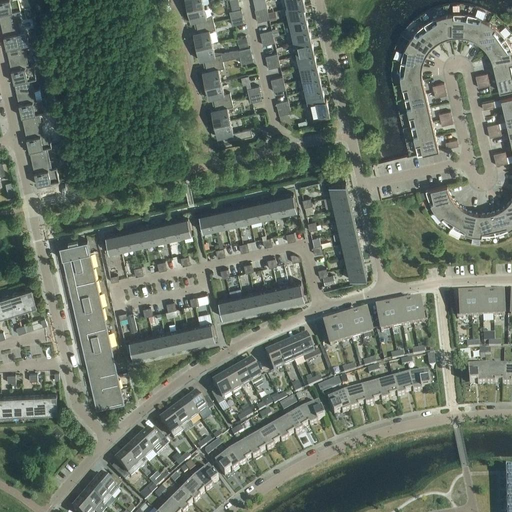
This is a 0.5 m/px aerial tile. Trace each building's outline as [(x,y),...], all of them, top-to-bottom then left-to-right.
[(0,0),(0,14),(16,11),(21,10),(18,0),(0,0)] [(185,0),(187,8),(203,5),(202,0),(185,0)] [(286,0),(288,8),(289,8),(303,5),(303,6),(305,5),(303,0),(286,0)] [(195,20),(197,27),(214,23),(212,15),(206,17),(203,5),(187,8),(190,22),(191,22),(195,20)] [(287,8),(290,20),(306,17),(303,6),(303,5),(289,8),(288,8),(287,8)] [(255,9),(256,16),(268,13),(267,7),(255,9)] [(229,12),(231,18),(243,16),(241,9),(229,12)] [(0,20),(6,49),(24,45),(28,44),(26,31),(21,32),(16,11),(0,14),(0,20)] [(277,20),(275,11),(268,13),(270,19),(270,21),(277,20)] [(268,13),(256,16),(258,22),(270,19),(268,13)] [(448,14),(445,15),(450,37),(453,36),(455,36),(457,36),(460,36),(462,36),(464,36),(467,14),(464,14),(462,14),(459,14),(456,14),(453,14),(451,14),(448,14)] [(471,15),(467,14),(464,36),(466,37),(468,37),(469,38),(471,38),(474,40),(477,41),(489,22),(486,21),(483,19),(481,18),(478,17),(474,16),(471,15)] [(426,23),(424,24),(437,43),(438,42),(440,40),(443,39),(445,38),(447,38),(450,37),(445,15),(442,16),(439,17),(437,18),(434,19),(431,20),(428,22),(426,23)] [(243,16),(231,18),(232,25),(244,23),(243,16)] [(290,20),(292,32),(308,28),(306,17),(290,20)] [(491,24),(489,22),(477,41),(478,42),(480,44),(482,45),(483,46),(484,47),(485,48),(486,50),(487,51),(505,38),(504,36),(502,34),(500,31),(498,30),(496,27),(494,26),(491,24)] [(193,33),(196,47),(212,43),(210,31),(215,29),(214,23),(197,27),(198,33),(194,34),(194,33),(193,33)] [(410,39),(409,41),(427,53),(428,51),(429,50),(430,49),(432,47),(433,46),(434,45),(435,44),(437,43),(424,24),(422,26),(420,28),(419,29),(416,32),(414,34),(412,36),(410,39)] [(292,32),(295,44),(311,40),(308,28),(292,32)] [(260,33),(262,39),(273,36),(272,30),(260,33)] [(273,36),(262,39),(263,46),(275,43),(273,36)] [(506,40),(505,38),(487,51),(488,52),(489,54),(490,55),(491,57),(492,59),(492,60),(493,62),(493,64),(511,59),(511,50),(511,47),(509,45),(508,42),(506,40)] [(295,44),(298,55),(314,52),(311,40),(295,44)] [(401,60),(401,62),(422,66),(423,63),(423,62),(424,61),(424,59),(425,57),(426,55),(427,53),(409,41),(407,44),(406,46),(405,48),(404,50),(403,51),(403,54),(402,56),(401,58),(401,60)] [(205,65),(223,61),(240,57),(238,50),(215,55),(212,43),(196,47),(199,60),(200,60),(204,59),(205,65)] [(6,49),(14,83),(32,79),(36,78),(33,65),(29,66),(24,45),(6,49)] [(238,50),(240,57),(252,54),(250,47),(238,50)] [(298,55),(300,67),(316,63),(314,52),(298,55)] [(265,56),(267,63),(279,60),(277,53),(265,56)] [(252,54),(240,57),(241,64),(253,61),(252,54)] [(511,74),(511,59),(493,64),(496,78),(511,74)] [(279,60),(267,63),(268,69),(280,66),(279,60)] [(202,72),(205,85),(221,82),(218,69),(224,68),(223,61),(205,65),(207,71),(203,72),(202,72)] [(400,81),(401,84),(423,80),(422,78),(422,76),(422,74),(422,73),(422,71),(422,69),(422,68),(422,66),(401,62),(400,64),(400,67),(400,68),(400,71),(400,73),(400,74),(400,77),(400,79),(400,81)] [(300,67),(303,79),(319,75),(316,63),(300,67)] [(475,76),(477,82),(489,79),(487,73),(475,76)] [(511,89),(511,74),(496,78),(500,92),(511,89)] [(303,79),(306,91),(322,87),(319,75),(303,79)] [(271,80),(272,86),(284,83),(283,77),(271,80)] [(41,89),(38,78),(36,78),(32,79),(34,91),(41,89)] [(22,117),(39,113),(44,112),(41,99),(36,101),(32,79),(14,83),(22,117)] [(489,79),(477,82),(478,88),(490,85),(489,79)] [(401,84),(404,99),(426,94),(423,80),(401,84)] [(213,98),(214,104),(232,100),(230,93),(224,94),(221,82),(205,85),(208,99),(209,99),(213,98)] [(284,83),(272,86),(274,92),(286,90),(284,83)] [(432,86),(434,92),(446,89),(444,83),(432,86)] [(247,89),(249,96),(261,93),(259,86),(247,89)] [(309,103),(310,102),(325,98),(324,98),(322,87),(306,91),(309,103)] [(446,89),(434,92),(435,98),(447,95),(446,89)] [(261,93),(249,96),(250,103),(262,100),(261,93)] [(404,99),(408,113),(429,108),(426,94),(404,99)] [(511,96),(501,99),(504,114),(511,111),(511,96)] [(310,102),(313,115),(310,115),(312,122),(329,118),(328,112),(329,111),(326,98),(324,98),(325,98),(310,102)] [(211,111),(214,124),(230,120),(227,108),(233,107),(232,100),(214,104),(216,110),(211,111)] [(276,103),(278,109),(290,107),(288,100),(276,103)] [(482,104),(483,110),(495,107),(494,101),(482,104)] [(279,116),(291,113),(290,107),(278,109),(279,116)] [(408,113),(411,127),(433,122),(429,108),(408,113)] [(439,114),(440,120),(452,117),(451,112),(439,114)] [(30,151),(47,147),(52,146),(49,134),(44,135),(39,113),(22,117),(30,151)] [(452,117),(440,120),(442,126),(453,123),(452,117)] [(230,120),(214,124),(217,138),(218,137),(222,136),(223,142),(221,142),(221,143),(252,136),(251,129),(233,133),(230,120)] [(411,127),(414,141),(436,136),(433,122),(411,127)] [(487,126),(488,132),(500,129),(499,123),(487,126)] [(500,129),(488,132),(490,138),(501,135),(500,129)] [(436,136),(414,141),(418,155),(439,150),(436,136)] [(115,139),(111,143),(120,151),(123,147),(115,139)] [(445,142),(447,149),(459,146),(457,140),(445,142)] [(47,147),(30,151),(37,185),(59,180),(56,168),(52,169),(47,147)] [(493,154),(495,160),(507,157),(505,151),(493,154)] [(507,157),(495,160),(496,166),(508,163),(507,157)] [(386,161),(375,164),(378,175),(389,172),(386,161)] [(329,186),(331,198),(349,194),(346,182),(329,186)] [(433,209),(435,211),(453,199),(452,197),(451,195),(450,194),(449,192),(449,191),(448,189),(448,188),(447,185),(426,190),(426,193),(427,196),(428,199),(430,202),(431,204),(432,207),(433,209)] [(294,194),(282,196),(286,213),(297,211),(294,194)] [(331,198),(334,210),(351,206),(349,194),(331,198)] [(282,196),(270,199),(274,216),(286,213),(282,196)] [(505,206),(503,207),(511,219),(511,198),(511,199),(510,201),(509,202),(507,204),(505,206)] [(270,199),(258,202),(262,219),(274,216),(270,199)] [(450,226),(452,227),(463,208),(462,207),(460,206),(459,205),(457,203),(455,201),(454,200),(453,199),(435,211),(436,213),(438,215),(440,218),(442,220),(445,222),(446,223),(450,226)] [(258,202),(246,204),(251,221),(262,219),(258,202)] [(246,204),(235,207),(239,224),(251,221),(246,204)] [(334,210),(337,221),(354,217),(351,206),(334,210)] [(235,207),(223,209),(227,227),(239,224),(235,207)] [(492,212),(490,213),(496,234),(498,234),(500,233),(504,232),(506,231),(509,229),(511,228),(511,227),(511,219),(503,207),(501,208),(500,209),(499,210),(497,211),(494,212),(492,212)] [(470,235),(473,235),(476,213),(474,213),(472,212),(469,211),(467,210),(465,209),(463,208),(452,227),(454,229),(457,230),(460,231),(462,232),(465,233),(467,234),(470,235)] [(223,209),(211,212),(215,229),(227,227),(223,209)] [(215,229),(211,212),(199,215),(203,232),(215,229)] [(476,213),(473,235),(476,235),(478,236),(483,236),(485,236),(487,236),(489,235),(492,235),(496,234),(490,213),(487,213),(484,214),(481,214),(479,213),(476,213)] [(188,217),(176,220),(180,237),(192,235),(188,217)] [(337,221),(339,233),(356,229),(354,217),(337,221)] [(176,220),(164,223),(169,240),(180,237),(176,220)] [(164,223),(153,225),(157,242),(169,240),(164,223)] [(153,225),(141,228),(145,245),(157,242),(153,225)] [(141,228),(129,231),(133,248),(145,245),(141,228)] [(339,233),(342,245),(359,241),(356,229),(339,233)] [(129,231),(117,233),(121,250),(133,248),(129,231)] [(121,250),(117,233),(105,236),(109,253),(121,250)] [(60,246),(87,369),(115,363),(87,240),(78,242),(78,240),(68,242),(69,244),(60,246)] [(342,245),(345,257),(362,253),(359,241),(342,245)] [(345,257),(347,269),(364,265),(362,253),(345,257)] [(290,255),(292,263),(302,261),(302,260),(301,259),(300,258),(299,257),(298,256),(297,256),(296,255),(295,255),(294,254),(293,254),(290,255)] [(364,265),(347,269),(350,280),(367,276),(364,265)] [(327,272),(319,274),(320,278),(323,277),(325,285),(335,283),(334,275),(328,276),(327,272)] [(301,282),(289,285),(293,302),(305,299),(301,282)] [(289,285),(277,287),(282,305),(293,302),(289,285)] [(277,287),(266,290),(270,307),(282,305),(277,287)] [(32,289),(21,292),(26,310),(37,307),(32,289)] [(266,290),(254,293),(258,310),(270,307),(266,290)] [(21,292),(10,295),(16,313),(26,310),(21,292)] [(254,293),(242,295),(246,313),(258,310),(254,293)] [(10,295),(0,298),(0,299),(6,317),(16,313),(10,295)] [(242,295),(230,298),(234,315),(246,313),(242,295)] [(199,305),(197,297),(190,299),(192,307),(199,305)] [(492,297),(482,298),(482,317),(493,317),(492,297)] [(504,297),(492,297),(493,317),(505,316),(504,297)] [(234,315),(230,298),(218,301),(222,318),(234,315)] [(472,318),(471,298),(460,299),(460,309),(456,309),(457,318),(472,318)] [(482,298),(471,298),(472,318),(482,317),(482,298)] [(420,304),(409,306),(413,325),(428,322),(426,313),(422,314),(420,304)] [(409,306),(399,308),(402,327),(413,325),(409,306)] [(399,308),(388,310),(392,329),(402,327),(399,308)] [(392,329),(388,310),(377,312),(381,331),(392,329)] [(128,318),(131,332),(137,331),(133,315),(127,316),(126,313),(119,315),(120,320),(128,318)] [(367,315),(356,318),(362,337),(372,333),(367,315)] [(356,318),(346,321),(351,340),(362,337),(356,318)] [(346,321),(335,325),(341,343),(351,340),(346,321)] [(212,322),(199,325),(204,342),(216,339),(212,322)] [(199,325),(188,328),(192,345),(204,342),(199,325)] [(341,343),(335,325),(325,328),(325,330),(320,332),(323,344),(329,342),(330,346),(341,343)] [(188,328),(176,330),(180,348),(192,345),(188,328)] [(176,330),(164,333),(168,350),(180,348),(176,330)] [(164,333),(152,336),(156,353),(168,350),(164,333)] [(152,336),(140,338),(145,355),(156,353),(152,336)] [(307,336),(297,341),(304,358),(306,363),(321,356),(319,351),(314,353),(307,336)] [(145,355),(140,338),(129,341),(133,358),(145,355)] [(297,341),(286,345),(294,362),(304,358),(297,341)] [(286,345),(276,350),(284,367),(294,362),(286,345)] [(472,349),(462,349),(462,359),(472,359),(472,349)] [(284,367),(276,350),(266,354),(273,371),(284,367)] [(252,361),(242,367),(251,383),(251,384),(253,387),(263,381),(252,361)] [(87,369),(90,383),(118,377),(115,363),(87,369)] [(478,385),(487,384),(486,366),(468,368),(470,384),(478,383),(478,385)] [(495,383),(503,383),(503,367),(486,366),(487,384),(495,385),(495,383)] [(242,367),(232,372),(242,389),(251,384),(251,383),(242,367)] [(511,384),(511,383),(511,367),(503,367),(503,383),(503,385),(511,385),(511,384)] [(232,372),(223,378),(232,394),(242,389),(232,372)] [(428,373),(410,375),(413,391),(413,393),(422,392),(422,390),(430,389),(428,373)] [(393,380),(397,396),(398,397),(406,395),(406,393),(413,391),(410,375),(393,380)] [(90,383),(93,397),(121,391),(118,377),(90,383)] [(232,394),(223,378),(213,383),(217,391),(212,394),(219,406),(225,403),(223,400),(232,394)] [(377,385),(381,400),(382,402),(391,399),(390,398),(397,396),(393,380),(377,385)] [(318,387),(321,394),(332,389),(329,382),(318,387)] [(377,385),(361,389),(366,404),(366,406),(375,404),(374,402),(381,400),(377,385)] [(361,389),(345,393),(351,410),(359,408),(359,406),(366,404),(361,389)] [(121,391),(93,397),(97,410),(124,404),(121,391)] [(351,410),(345,393),(328,401),(334,415),(342,412),(343,414),(351,410)] [(197,394),(187,401),(199,416),(208,410),(209,411),(214,407),(207,398),(202,401),(197,394)] [(45,395),(34,396),(35,414),(46,414),(45,395)] [(57,395),(45,395),(46,414),(58,413),(57,395)] [(23,396),(12,397),(13,415),(24,415),(23,396)] [(34,396),(23,396),(24,415),(35,414),(34,396)] [(12,397),(1,397),(2,416),(13,415),(12,397)] [(293,397),(280,405),(284,411),(297,404),(293,397)] [(187,401),(179,408),(190,423),(199,416),(187,401)] [(319,404),(303,410),(309,425),(310,427),(319,423),(318,421),(325,418),(319,404)] [(179,408),(170,414),(181,429),(190,423),(179,408)] [(287,419),(295,433),(296,435),(304,430),(303,429),(309,425),(303,410),(287,419)] [(181,429),(170,414),(161,421),(174,439),(184,432),(181,429)] [(273,428),(281,442),(282,443),(290,439),(289,437),(295,433),(287,419),(273,428)] [(273,428),(259,436),(267,450),(267,451),(275,447),(274,445),(281,442),(273,428)] [(169,444),(161,436),(157,440),(149,431),(140,439),(153,453),(157,456),(169,444)] [(213,436),(216,440),(222,436),(219,432),(213,436)] [(259,436),(244,444),(252,458),(253,460),(261,455),(260,453),(267,450),(259,436)] [(210,437),(204,441),(207,445),(213,441),(210,437)] [(140,439),(132,446),(145,460),(153,453),(140,439)] [(207,445),(204,441),(198,446),(201,450),(207,445)] [(244,444),(229,453),(239,467),(247,463),(246,462),(252,458),(244,444)] [(132,446),(124,454),(140,470),(148,462),(145,460),(132,446)] [(206,450),(205,453),(208,456),(213,452),(210,447),(206,450)] [(239,467),(229,453),(215,464),(225,476),(231,471),(233,473),(239,467)] [(140,470),(124,454),(116,461),(122,468),(116,473),(125,482),(130,477),(131,478),(140,470)] [(187,454),(182,459),(185,462),(191,458),(187,454)] [(185,462),(182,459),(176,463),(179,467),(185,462)] [(185,466),(188,471),(190,472),(195,468),(191,462),(185,466)] [(209,468),(195,479),(205,492),(206,493),(214,487),(212,486),(219,481),(209,468)] [(166,472),(161,477),(164,481),(169,476),(166,472)] [(102,476),(95,484),(112,499),(119,490),(118,489),(122,485),(113,477),(109,481),(102,476)] [(164,481),(161,477),(155,482),(159,486),(164,481)] [(195,479),(182,491),(193,503),(195,504),(201,498),(200,497),(205,492),(195,479)] [(95,484),(88,493),(102,505),(105,508),(112,499),(95,484)] [(149,491),(152,494),(157,489),(154,486),(149,491)] [(170,503),(179,511),(187,511),(190,509),(188,508),(193,503),(182,491),(170,503)] [(88,493),(80,501),(93,511),(95,511),(102,505),(88,493)] [(93,511),(80,501),(73,510),(75,511),(93,511)] [(179,511),(170,503),(161,511),(179,511)]
